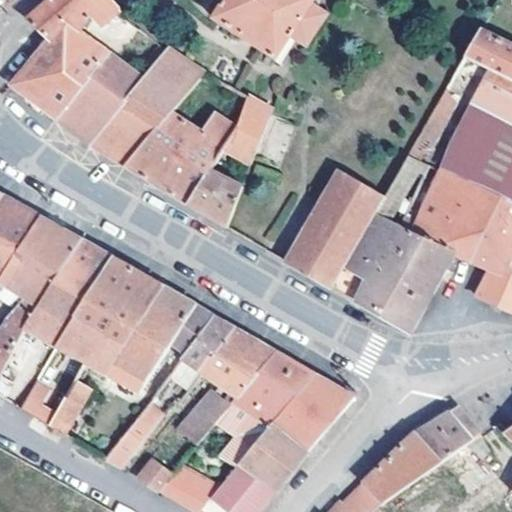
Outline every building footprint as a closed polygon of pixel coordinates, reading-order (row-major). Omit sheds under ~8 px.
[(62,24),(81,36),(91,21),(102,30),(120,9),(112,0),(51,0),(28,21),(50,39),(62,24)] [(226,0),(213,19),(276,59),(290,38),(308,49),(328,17),(311,4),(314,0),(226,0)] [(114,37),(126,48),(141,32),(127,22),(114,37)] [(50,39),(45,45),(67,62),(90,43),(81,36),(62,24),(50,39)] [(141,32),(126,48),(138,58),(153,39),(142,30),(141,32)] [(511,48),(481,32),(467,58),(511,81),(511,48)] [(35,104),(55,119),(114,59),(90,43),(67,62),(45,45),(11,87),(35,104)] [(145,65),(153,71),(168,52),(161,46),(145,65)] [(111,158),(127,168),(170,115),(204,73),(170,50),(168,52),(153,71),(145,80),(90,146),(111,158)] [(428,167),(442,174),(501,202),(511,206),(511,81),(467,58),(408,158),(428,167)] [(71,131),(90,146),(145,80),(114,59),(55,119),(71,131)] [(189,206),(210,172),(224,147),(250,100),(244,97),(236,110),(231,107),(224,119),(214,114),(202,134),(170,115),(127,168),(162,190),(189,206)] [(252,166),(272,113),(250,100),(224,147),(252,166)] [(410,335),(453,254),(396,232),(402,222),(428,167),(408,158),(385,198),(344,268),(365,280),(356,304),(365,309),(410,335)] [(242,191),(210,172),(189,206),(207,217),(227,229),(242,191)] [(331,290),(344,268),(385,198),(344,174),(288,265),(331,290)] [(459,257),(470,261),(501,202),(442,174),(415,228),(402,222),(396,232),(453,254),(459,257)] [(0,282),(42,218),(22,207),(2,195),(0,198),(0,282)] [(491,269),(511,278),(511,206),(501,202),(470,261),(491,269)] [(53,225),(42,218),(0,282),(0,298),(8,303),(15,292),(23,297),(0,336),(0,382),(24,338),(30,327),(84,243),(76,238),(53,225)] [(61,349),(76,324),(115,260),(106,255),(84,243),(30,327),(24,338),(33,344),(39,336),(61,349)] [(76,324),(126,350),(164,288),(155,283),(115,260),(76,324)] [(331,290),(356,304),(365,280),(344,268),(331,290)] [(511,278),(491,269),(477,300),(504,312),(511,315),(511,278)] [(174,345),(189,354),(214,317),(171,292),(164,288),(126,350),(109,377),(142,395),(174,345)] [(195,388),(204,376),(238,330),(220,320),(214,317),(189,354),(176,373),(195,388)] [(87,365),(109,377),(126,350),(76,324),(61,349),(87,365)] [(201,444),(235,404),(278,354),(257,341),(238,330),(204,376),(220,389),(197,415),(195,413),(180,430),(201,444)] [(271,431),(274,427),(317,376),(285,358),(278,354),(235,404),(247,413),(237,426),(260,443),(271,431)] [(274,427),(307,454),(356,399),(332,385),(317,376),(274,427)] [(75,385),(61,408),(51,425),(66,434),(90,395),(75,385)] [(23,410),(51,425),(61,408),(34,393),(23,410)] [(108,459),(123,468),(165,417),(152,407),(108,459)] [(414,436),(438,466),(467,446),(478,439),(480,437),(458,409),(434,424),(414,436)] [(234,511),(262,511),(307,454),(274,427),(271,431),(219,492),(215,496),(234,511)] [(370,511),(438,466),(414,436),(384,465),(342,506),(338,502),(329,511),(370,511)] [(478,439),(467,446),(476,460),(487,453),(478,439)] [(140,478),(162,490),(178,472),(156,459),(140,478)] [(202,511),(215,496),(219,492),(180,470),(178,472),(162,490),(199,511),(202,511)]
